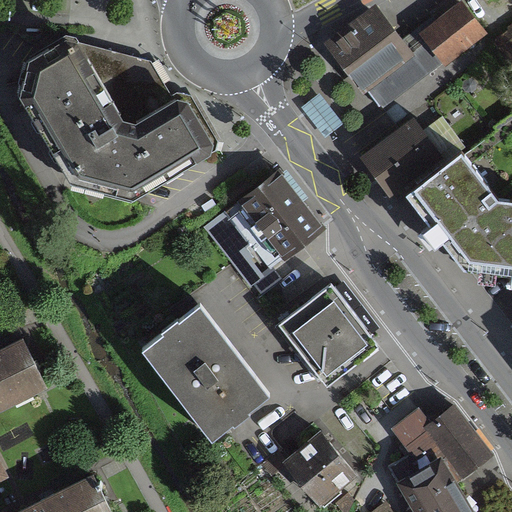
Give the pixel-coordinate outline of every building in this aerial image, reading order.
[(462,0),(454,0),(402,39),(411,51),(370,81),(385,100),(483,28),(462,0)] [(375,3),(328,39),(363,86),(370,81),(411,51),(402,39),(375,3)] [(511,24),(495,37),(511,60),(511,24)] [(115,120),(69,42),(26,65),(24,94),(73,171),(134,186),(208,142),(179,95),(133,125),(115,120)] [(320,95),(302,109),(325,139),(344,125),(320,95)] [(388,185),(438,147),(413,114),(362,152),(388,185)] [(511,203),(500,202),(462,155),(407,199),(432,231),(426,236),(438,250),(444,246),(465,273),(511,277),(511,203)] [(275,175),(232,207),(274,264),(317,232),(275,175)] [(330,287),(281,324),(326,384),(376,346),(330,287)] [(271,395),(200,304),(143,348),(214,439),(271,395)] [(23,344),(0,355),(0,414),(46,391),(23,344)] [(396,427),(415,454),(393,467),(419,511),(471,511),(453,480),(489,455),(455,407),(430,425),(420,410),(396,427)] [(321,427),(285,456),(320,499),(356,471),(321,427)] [(0,457),(0,486),(11,481),(0,457)] [(112,511),(95,478),(28,511),(112,511)]
